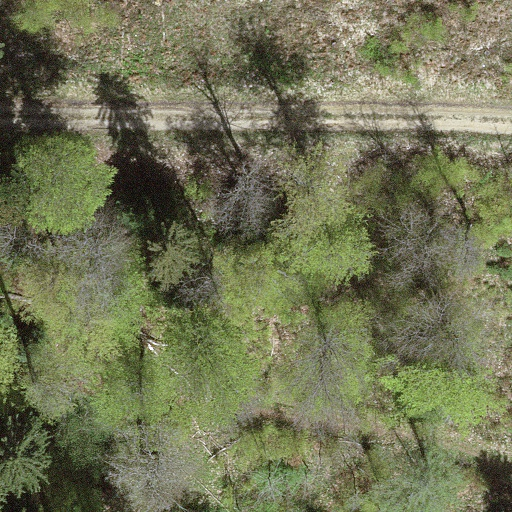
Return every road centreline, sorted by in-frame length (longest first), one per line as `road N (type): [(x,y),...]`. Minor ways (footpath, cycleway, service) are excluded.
road 1 (track): [(511,474),(0,389)]
road 2 (track): [(0,122),(511,127)]
